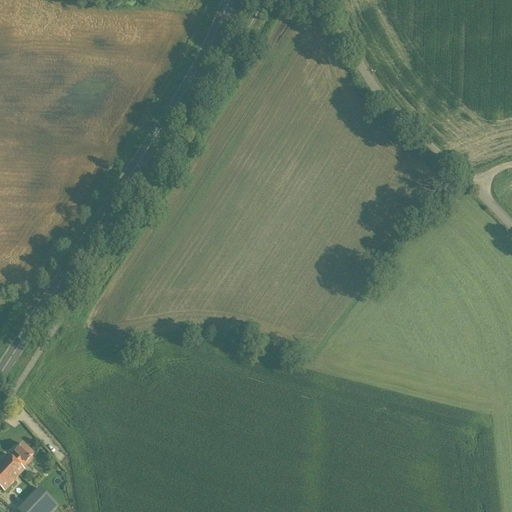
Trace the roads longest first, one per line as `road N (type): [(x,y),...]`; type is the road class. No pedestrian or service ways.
road 1 (primary): [(0,375),(183,95),(229,0)]
road 2 (unclassified): [(474,186),(380,94),(327,0)]
